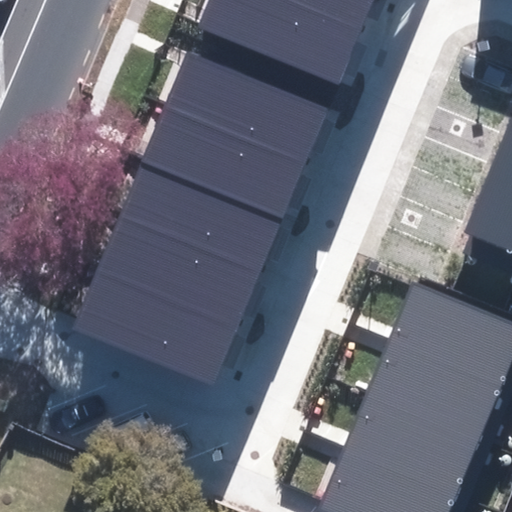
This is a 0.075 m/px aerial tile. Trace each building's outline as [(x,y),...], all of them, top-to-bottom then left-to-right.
[(210,0),(200,25),(341,82),(362,28),(293,0),(210,0)] [(293,0),(362,28),(373,0),(293,0)] [(166,106),(306,162),(328,109),(187,52),(166,106)] [(142,165),(281,223),(306,162),(166,106),(142,165)] [(511,118),(511,119),(465,233),(511,251),(511,118)] [(120,217),(260,275),(281,223),(142,165),(120,217)] [(97,271),(237,329),(260,275),(120,217),(97,271)] [(73,327),(213,386),(237,329),(97,271),(73,327)] [(388,343),(511,392),(511,323),(413,283),(388,343)] [(367,395),(493,447),(511,401),(511,392),(388,343),(367,395)] [(345,449),(471,500),(493,447),(367,395),(361,410),(345,449)] [(320,508),(330,511),(466,511),(471,500),(345,449),(320,508)]
